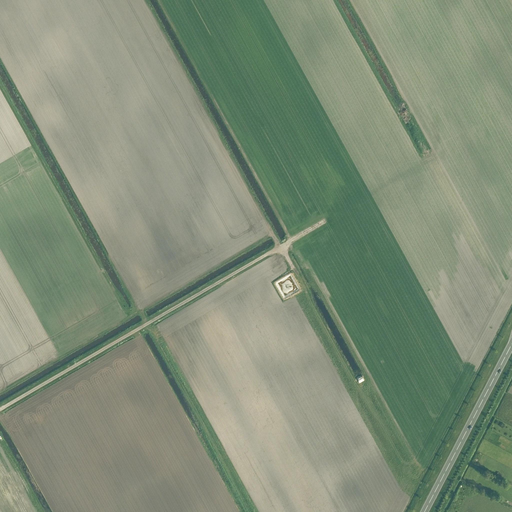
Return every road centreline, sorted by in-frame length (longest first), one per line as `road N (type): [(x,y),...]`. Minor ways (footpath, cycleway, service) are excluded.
road 1 (unclassified): [(289,235),(0,402)]
road 2 (trunk): [(425,511),(511,345)]
